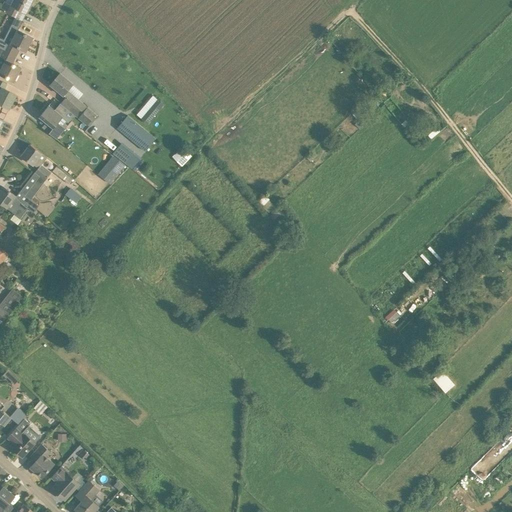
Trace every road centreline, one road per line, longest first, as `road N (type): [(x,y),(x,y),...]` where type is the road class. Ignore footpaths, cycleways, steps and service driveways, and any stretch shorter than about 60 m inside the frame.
road 1 (track): [(511,196),(349,8)]
road 2 (residential): [(0,156),(62,0)]
